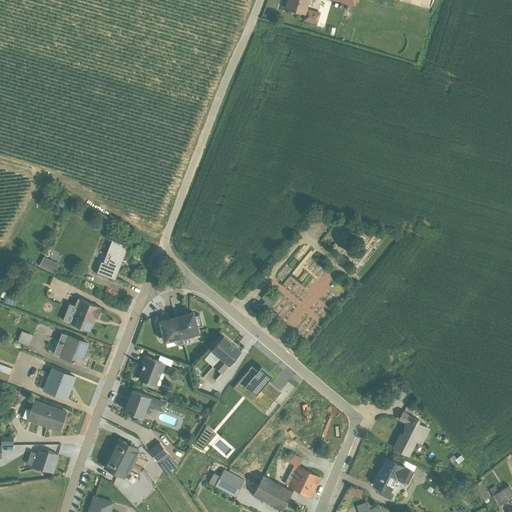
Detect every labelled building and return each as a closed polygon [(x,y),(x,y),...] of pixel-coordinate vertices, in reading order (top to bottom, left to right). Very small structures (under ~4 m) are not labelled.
[(303,21),(317,25),(320,13),(307,9),(309,0),(287,0),(285,9),(292,11),(293,12),(296,14),(298,13),(304,14),(303,21)] [(122,261),(128,246),(112,240),(103,263),(101,262),(97,273),(114,280),(120,265),(123,266),(125,264),(120,262),(120,260),(122,261)] [(39,265),(55,272),(59,263),(44,255),(39,265)] [(273,300),(265,293),(261,298),(269,305),(273,300)] [(97,319),(101,308),(77,299),(73,308),(76,309),(74,313),(71,312),(68,313),(65,321),(89,331),(95,318),(97,319)] [(202,326),(200,316),(194,317),(193,313),(176,317),(183,346),(186,345),(186,343),(190,342),(189,336),(200,333),(198,327),(202,326)] [(161,326),(155,327),(158,338),(163,337),(167,347),(182,344),(176,317),(160,322),(161,326)] [(21,330),(18,341),(29,345),(33,334),(21,330)] [(61,333),(53,354),(79,364),(88,344),(61,333)] [(222,374),(241,351),(223,336),(204,359),(222,374)] [(155,385),(156,385),(164,363),(170,365),(172,360),(166,358),(160,355),(158,361),(145,356),(143,362),(144,363),(139,379),(144,381),(142,387),(146,388),(147,386),(154,389),(155,385)] [(0,362),(0,376),(8,379),(12,367),(0,362)] [(251,367),(233,388),(263,413),(281,392),(268,381),(272,376),(261,367),(257,372),(251,367)] [(74,377),(51,368),(42,390),(66,399),(74,377)] [(132,389),(124,410),(134,413),(132,420),(141,423),(148,406),(163,411),(166,402),(132,389)] [(405,396),(400,391),(390,401),(395,405),(405,396)] [(26,409),(22,418),(59,431),(66,412),(34,401),(30,410),(26,409)] [(419,423),(419,421),(411,417),(415,410),(407,406),(403,413),(403,412),(399,420),(404,422),(404,432),(402,435),(400,434),(393,448),(409,456),(416,442),(418,442),(422,444),(429,428),(419,423)] [(139,450),(118,439),(111,454),(133,465),(137,457),(136,456),(139,450)] [(159,442),(148,450),(170,478),(178,466),(159,442)] [(31,451),(26,464),(52,473),(58,454),(46,450),(45,453),(36,451),(36,453),(31,451)] [(302,458),(289,452),(282,466),(290,470),(284,484),(288,485),(287,486),(309,497),(319,477),(299,467),(302,458)] [(111,454),(104,468),(111,471),(111,473),(117,476),(117,475),(124,479),(128,472),(129,473),(125,480),(131,483),(134,475),(130,472),(133,465),(111,454)] [(373,485),(389,494),(397,480),(403,483),(403,482),(407,484),(415,467),(405,462),(402,467),(386,459),(373,485)] [(235,497),(244,480),(224,469),(219,476),(213,473),(208,483),(235,497)] [(263,476),(252,496),(282,511),(292,491),(263,476)] [(490,497),(480,482),(475,485),(483,498),(480,500),(482,502),(490,497)] [(495,486),(489,490),(492,496),(499,507),(511,498),(511,490),(509,485),(498,492),(495,486)] [(362,490),(348,488),(347,495),(361,498),(362,490)] [(472,507),(461,496),(458,499),(468,510),(472,507)] [(93,497),(90,507),(88,511),(112,511),(111,511),(114,503),(93,497)] [(369,511),(366,502),(356,506),(358,511),(369,511)]
